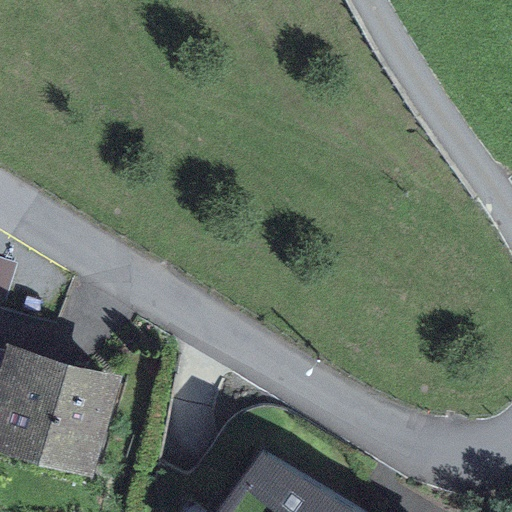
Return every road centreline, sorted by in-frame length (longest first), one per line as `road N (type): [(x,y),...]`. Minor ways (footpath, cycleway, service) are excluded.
road 1 (unclassified): [(511,452),(457,456),(372,422),(0,199)]
road 2 (unclassified): [(369,0),(511,216)]
